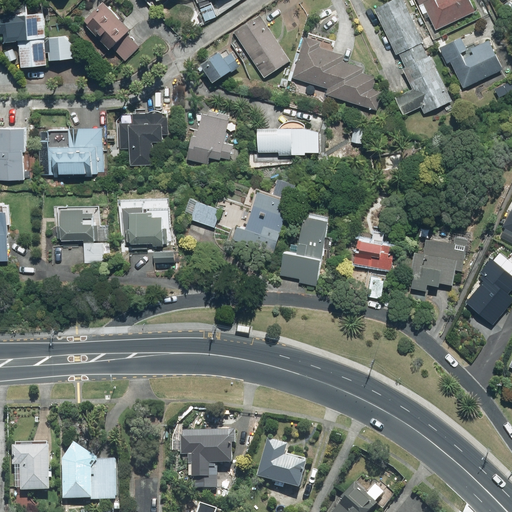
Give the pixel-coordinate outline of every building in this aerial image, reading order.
[(452,103),(401,0),(393,0),(371,11),(410,90),(393,98),(402,117),(420,108),(424,117),(452,103)] [(414,0),(424,19),(428,18),(435,32),(475,14),(468,0),(414,0)] [(42,15),(26,16),(26,2),(4,3),(4,14),(0,13),(0,44),(17,44),(18,70),(45,69),(45,62),(44,42),(42,15)] [(89,31),(85,34),(104,54),(128,32),(101,3),(81,22),(89,31)] [(256,16),(231,34),(264,80),(289,61),(256,16)] [(47,37),(49,62),(73,61),(72,36),(47,37)] [(328,90),(326,96),(376,112),(382,93),(371,90),(375,79),(362,75),(363,71),(341,64),(343,57),(319,50),(321,45),(304,39),(292,79),(328,90)] [(462,39),(439,49),(447,67),(452,64),(463,88),(502,70),(489,42),(468,52),(462,39)] [(237,68),(226,51),(198,70),(210,87),(237,68)] [(227,117),(200,112),(197,128),(192,127),(185,160),(208,165),(209,160),(229,163),(232,146),(222,144),(227,117)] [(130,126),(119,126),(119,149),(126,149),(126,165),(149,166),(149,145),(160,145),(160,130),(165,130),(165,117),(130,117),(130,126)] [(25,129),(0,127),(0,181),(22,183),(25,129)] [(73,128),(74,150),(39,150),(39,178),(103,177),(102,149),(101,149),(100,128),(73,128)] [(315,131),(256,131),(256,156),(315,157),(315,131)] [(271,258),(295,187),(275,180),(269,198),(256,193),(251,211),(242,208),(230,244),(271,258)] [(221,211),(188,201),(182,220),(215,230),(221,211)] [(0,261),(7,262),(6,227),(8,227),(8,205),(0,204),(0,261)] [(511,206),(502,229),(511,233),(511,206)] [(58,209),(58,211),(59,243),(83,242),(84,242),(83,265),(105,265),(105,245),(98,244),(98,242),(108,242),(109,226),(98,226),(99,208),(67,208),(67,209),(58,209)] [(161,247),(161,243),(172,243),(172,208),(161,208),(161,212),(156,212),(156,208),(149,208),(149,213),(145,213),(145,216),(142,216),(142,210),(121,211),(122,247),(161,247)] [(295,256),(281,254),(277,282),(316,288),(327,217),(301,213),(295,256)] [(455,264),(463,265),(464,254),(470,254),(472,235),(464,234),(418,228),(417,239),(423,240),(421,257),(412,255),(407,291),(424,293),(425,288),(437,289),(437,286),(452,288),(455,264)] [(351,265),(367,267),(364,297),(382,299),(385,279),(389,280),(390,270),(393,249),(380,247),(381,235),(355,232),(351,265)] [(511,265),(505,260),(498,267),(490,260),(477,275),(481,278),(474,286),(477,289),(464,303),(491,326),(503,312),(497,306),(511,288),(511,265)] [(250,327),(238,325),(237,331),(249,333),(250,327)] [(181,431),(180,456),(187,456),(187,466),(190,466),(190,491),(216,492),(217,475),(230,475),(230,449),(235,449),(235,433),(181,431)] [(78,440),(66,456),(66,457),(65,498),(120,499),(121,457),(100,457),(78,440)] [(284,454),(286,446),(266,440),(254,478),(296,491),(306,460),(284,454)] [(18,442),(17,464),(25,464),(25,489),(55,489),(56,443),(18,442)] [(383,494),(375,487),(365,498),(353,485),(339,499),(341,501),(330,511),(361,511),(370,503),(373,505),(383,494)]
